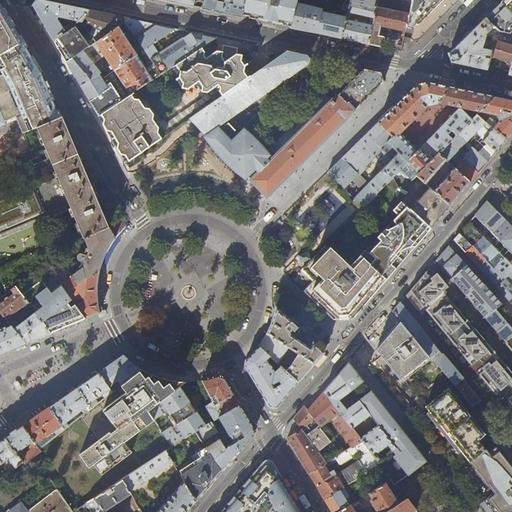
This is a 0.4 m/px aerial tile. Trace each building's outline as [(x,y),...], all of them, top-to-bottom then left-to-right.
[(75,27),(82,23),(88,10),(63,5),(41,0),(36,0),(33,5),(44,24),(54,41),(72,28),(73,29),(75,27)] [(244,0),(204,0),(202,9),(229,15),(242,17),(242,15),(244,0)] [(244,0),(242,15),(247,16),(262,20),(274,22),(282,24),(292,26),(297,4),(297,0),(244,0)] [(411,0),(409,14),(406,28),(413,30),(411,39),(413,40),(419,39),(428,30),(447,12),(459,0),(458,0),(411,0)] [(511,0),(503,0),(500,3),(511,14),(511,0)] [(10,15),(2,2),(0,1),(0,61),(4,67),(0,69),(0,70),(3,75),(0,76),(0,127),(7,124),(6,122),(17,117),(25,136),(39,130),(63,119),(55,100),(43,72),(38,63),(34,57),(10,15)] [(376,7),(374,7),(351,2),(350,2),(341,39),(353,41),(368,45),(376,7)] [(511,17),(511,14),(500,3),(488,15),(485,18),(494,27),(498,32),(511,17)] [(297,4),(292,26),(291,28),(304,31),(316,34),(322,13),(323,10),(297,4)] [(409,14),(376,7),(368,45),(382,47),(384,35),(378,34),(379,26),(405,32),(406,28),(409,14)] [(109,14),(88,10),(82,23),(88,32),(91,27),(92,28),(91,33),(91,34),(92,35),(93,36),(94,36),(95,35),(93,38),(96,43),(102,38),(96,33),(98,30),(108,34),(118,27),(124,23),(130,19),(109,14)] [(346,18),(322,13),(316,34),(327,36),(341,39),(346,18)] [(494,27),(485,18),(476,26),(451,52),(449,53),(450,57),(452,63),(472,67),(487,70),(491,56),(493,51),(492,51),(482,48),(487,35),(494,27)] [(130,19),(124,23),(153,64),(149,66),(156,77),(175,65),(200,48),(216,37),(191,32),(163,51),(158,44),(161,42),(159,40),(175,29),(152,24),(130,19)] [(89,47),(75,27),(73,29),(72,28),(54,41),(60,52),(67,63),(72,59),(89,47)] [(102,38),(96,43),(89,47),(72,59),(90,81),(81,87),(84,92),(98,116),(130,94),(156,77),(149,66),(145,69),(118,27),(108,34),(102,38)] [(511,62),(511,34),(502,33),(499,42),(495,41),(492,51),(493,51),(491,56),(511,62)] [(392,50),(401,52),(403,40),(395,38),(392,50)] [(200,48),(175,65),(181,73),(180,79),(184,84),(183,89),(188,90),(199,82),(202,92),(207,93),(216,87),(223,96),(249,78),(245,73),(245,66),(241,61),(235,60),(237,48),(223,45),(222,52),(219,52),(217,51),(207,59),(200,55),(202,50),(200,48)] [(249,78),(223,96),(191,118),(206,134),(223,122),(314,58),(286,52),(249,78)] [(72,59),(67,63),(78,81),(81,87),(90,81),(72,59)] [(322,70),(331,72),(333,70),(335,63),(322,60),(320,68),(322,70)] [(251,180),(267,196),(283,180),(369,96),(384,82),(381,73),(364,69),(269,163),(260,171),(251,180)] [(417,85),(398,104),(379,122),(392,137),(388,141),(408,162),(419,173),(438,154),(457,134),(472,119),(462,108),(459,108),(417,150),(400,133),(428,104),(437,103),(448,87),(426,82),(417,85)] [(466,91),(448,87),(437,103),(459,108),(462,108),(478,112),(493,97),(466,91)] [(112,139),(151,112),(149,109),(144,108),(139,100),(134,99),(130,94),(98,116),(112,139)] [(493,97),(478,112),(476,114),(481,118),(481,113),(498,116),(498,118),(499,120),(496,124),(489,119),(486,122),(486,123),(506,141),(511,133),(511,100),(508,100),(493,97)] [(126,163),(161,139),(157,133),(158,129),(152,119),(153,115),(151,112),(112,139),(122,157),(126,163)] [(486,122),(481,118),(476,114),(472,119),(457,134),(466,142),(468,144),(488,162),(496,153),(506,141),(486,123),(486,122)] [(110,228),(106,219),(98,200),(90,181),(82,163),(74,145),(69,133),(64,122),(63,119),(39,130),(50,156),(53,163),(58,176),(70,204),(84,238),(85,237),(88,245),(110,228)] [(269,155),(245,130),(237,136),(235,134),(237,131),(228,123),(225,125),(223,122),(206,134),(248,176),(256,168),(260,171),(269,163),(265,159),(269,155)] [(353,148),(342,158),(378,192),(408,162),(388,141),(392,137),(379,122),(353,148)] [(447,161),(466,142),(457,134),(438,154),(446,161),(447,161)] [(477,174),(488,162),(468,144),(465,147),(469,151),(455,169),(470,183),(477,174)] [(425,184),(446,161),(438,154),(419,173),(416,176),(425,184)] [(53,163),(50,156),(19,170),(27,189),(0,200),(0,233),(70,204),(58,176),(36,186),(31,172),(53,163)] [(364,207),(378,192),(342,158),(329,171),(328,172),(344,188),(353,180),(363,190),(355,198),(364,207)] [(464,190),(470,183),(455,169),(454,168),(433,191),(450,206),(452,203),(464,190)] [(438,220),(450,206),(433,191),(432,190),(421,202),(418,199),(414,204),(417,207),(413,212),(431,228),(438,220)] [(504,245),(511,252),(511,226),(497,212),(487,201),(480,209),(475,216),(484,226),(489,230),(504,245)] [(398,216),(407,207),(404,203),(395,213),(398,216)] [(387,257),(396,248),(414,228),(419,232),(417,234),(422,239),(431,228),(413,212),(407,207),(398,216),(401,218),(369,253),(375,259),(370,265),(386,280),(390,276),(396,268),(394,266),(395,264),(387,257)] [(472,218),(469,222),(479,232),(484,226),(475,216),(472,218)] [(105,255),(111,244),(115,238),(120,232),(127,225),(124,222),(122,218),(110,228),(88,245),(89,247),(86,248),(84,254),(81,253),(79,253),(78,254),(77,256),(77,259),(78,261),(79,262),(82,263),(80,268),(81,271),(73,276),(79,285),(100,271),(102,261),(104,258),(105,255)] [(482,235),(479,232),(469,222),(464,228),(460,233),(487,262),(503,279),(511,271),(511,265),(509,263),(498,252),(482,235)] [(422,239),(417,234),(419,232),(414,228),(396,248),(404,254),(411,246),(414,248),(419,243),(422,239)] [(483,234),(482,235),(498,252),(504,245),(489,230),(485,235),(483,234)] [(480,269),(487,262),(460,233),(456,237),(454,240),(480,269)] [(369,253),(353,270),(327,245),(302,269),(314,281),(304,292),(333,320),(353,319),(360,311),(377,291),(386,280),(370,265),(375,259),(369,253)] [(407,256),(414,248),(411,246),(404,254),(407,256)] [(451,279),(467,266),(463,262),(449,246),(440,256),(436,261),(451,279)] [(404,254),(396,248),(387,257),(395,264),(404,254)] [(309,251),(299,255),(302,263),(312,259),(309,251)] [(402,262),(407,256),(404,254),(395,264),(398,267),(402,262)] [(496,287),(496,286),(503,279),(487,262),(480,269),(488,279),(496,287)] [(467,265),(467,266),(451,279),(460,289),(497,331),(505,324),(493,310),(501,303),(495,296),(467,265)] [(422,276),(438,295),(447,288),(430,268),(422,276)] [(97,294),(97,289),(97,285),(98,278),(100,271),(79,285),(73,276),(61,284),(72,299),(84,297),(85,300),(75,304),(85,319),(91,317),(100,313),(98,306),(97,299),(97,294)] [(511,271),(503,279),(496,286),(496,287),(503,295),(511,304),(511,271)] [(422,276),(406,296),(418,311),(423,307),(438,295),(422,276)] [(35,312),(51,333),(60,329),(85,319),(75,304),(72,299),(61,284),(51,291),(43,279),(22,295),(28,303),(35,312)] [(8,318),(28,303),(22,295),(16,286),(12,289),(14,293),(7,298),(6,297),(4,297),(3,299),(4,301),(0,303),(0,310),(5,318),(12,326),(26,344),(36,339),(51,333),(35,312),(20,324),(16,319),(12,323),(8,318)] [(438,295),(423,307),(425,310),(440,298),(438,295)] [(440,298),(425,310),(463,355),(471,366),(479,359),(482,363),(495,352),(454,304),(449,308),(440,298)] [(415,338),(424,332),(420,327),(400,303),(396,307),(393,311),(401,321),(415,338)] [(511,327),(495,309),(501,303),(493,310),(505,324),(511,332),(511,333),(505,340),(506,342),(504,343),(509,349),(511,348),(511,349),(511,327)] [(270,326),(267,333),(314,365),(317,361),(324,353),(306,336),(301,343),(289,335),(292,330),(294,332),(297,327),(276,307),(273,318),(272,322),(270,326)] [(0,321),(5,318),(0,310),(0,354),(8,351),(26,344),(12,326),(6,328),(5,327),(0,329),(0,328),(0,321)] [(376,350),(400,379),(428,356),(400,322),(376,350)] [(511,333),(511,332),(505,324),(497,331),(502,337),(505,340),(511,333)] [(427,335),(424,332),(415,338),(433,360),(442,353),(427,335)] [(261,343),(259,346),(270,356),(281,366),(299,382),(305,375),(314,365),(267,333),(263,340),(261,343)] [(259,346),(256,350),(253,353),(246,360),(245,366),(270,407),(277,408),(287,396),(299,382),(281,366),(275,372),(270,364),(270,363),(269,361),(268,361),(267,359),(270,356),(259,346)] [(482,363),(486,368),(499,357),(495,352),(482,363)] [(442,353),(433,360),(453,385),(462,378),(457,372),(442,353)] [(110,364),(98,373),(109,387),(118,381),(121,385),(141,370),(134,365),(131,362),(123,355),(110,364)] [(500,391),(511,405),(511,372),(499,357),(486,368),(479,374),(495,395),(500,391)] [(357,374),(348,363),(342,369),(338,374),(351,391),(363,382),(357,374)] [(148,373),(141,370),(121,385),(116,390),(113,392),(108,396),(101,401),(92,408),(88,411),(81,416),(99,440),(79,455),(89,468),(94,464),(102,475),(132,453),(124,442),(154,420),(148,411),(156,404),(161,401),(180,386),(185,382),(176,381),(169,380),(164,379),(160,378),(155,376),(148,373)] [(111,390),(109,387),(98,373),(88,380),(77,388),(92,408),(101,401),(99,397),(105,392),(108,396),(113,392),(111,390)] [(329,385),(324,391),(352,428),(370,415),(359,401),(346,410),(339,400),(351,391),(338,374),(329,385)] [(214,405),(233,394),(224,378),(218,376),(211,379),(207,380),(202,381),(212,401),(214,405)] [(462,378),(453,385),(473,408),(482,402),(462,378)] [(206,425),(180,386),(161,401),(186,438),(195,432),(206,425)] [(63,397),(50,407),(65,429),(68,426),(66,423),(85,408),(88,411),(92,408),(77,388),(63,397)] [(477,439),(484,433),(448,389),(425,406),(468,463),(485,450),(477,439)] [(313,403),(308,410),(320,427),(331,419),(333,422),(322,430),(341,454),(362,441),(359,438),(352,428),(324,391),(313,403)] [(386,411),(371,392),(359,401),(370,415),(377,425),(395,448),(403,458),(410,468),(412,471),(426,461),(405,434),(386,411)] [(240,405),(233,394),(214,405),(212,401),(205,406),(214,421),(219,418),(221,417),(216,407),(220,405),(225,414),(240,405)] [(163,415),(156,404),(148,411),(154,420),(155,420),(163,415)] [(240,405),(225,414),(221,417),(219,418),(234,443),(229,446),(229,445),(227,447),(225,448),(220,439),(213,443),(208,435),(214,431),(210,423),(206,425),(195,432),(205,446),(222,472),(232,460),(253,436),(253,429),(246,416),(240,405)] [(300,429),(326,463),(329,461),(332,459),(337,456),(341,454),(322,430),(319,427),(320,427),(308,410),(305,406),(298,413),(293,419),(300,429)] [(37,416),(23,426),(39,449),(45,444),(42,440),(53,431),(56,435),(65,429),(50,407),(37,416)] [(359,438),(362,441),(377,461),(381,459),(377,453),(387,446),(391,451),(395,448),(377,425),(359,438)] [(13,432),(5,438),(23,461),(25,464),(41,451),(39,449),(23,426),(13,432)] [(181,441),(172,427),(163,433),(172,447),(181,441)] [(298,456),(309,474),(324,464),(326,463),(300,429),(287,437),(298,456)] [(12,470),(23,461),(5,438),(0,441),(0,464),(6,460),(7,458),(11,458),(10,461),(14,466),(10,468),(12,470)] [(341,454),(337,456),(340,462),(356,453),(360,458),(362,456),(364,459),(358,461),(341,472),(337,477),(333,470),(328,472),(324,464),(309,474),(316,487),(324,500),(347,485),(378,464),(377,462),(377,461),(362,441),(341,454)] [(210,486),(222,472),(205,446),(198,451),(202,458),(187,468),(188,469),(180,475),(181,476),(192,495),(198,500),(210,486)] [(511,511),(511,467),(495,447),(487,452),(485,450),(468,463),(474,470),(473,471),(485,487),(486,486),(492,494),(479,504),(482,507),(485,511),(511,511)] [(405,471),(398,462),(403,458),(395,448),(391,451),(383,457),(395,473),(390,478),(385,471),(387,470),(384,467),(383,468),(379,463),(378,464),(394,485),(412,471),(410,468),(405,471)] [(172,468),(175,466),(166,451),(122,479),(131,494),(132,495),(134,494),(132,490),(170,464),(172,468)] [(302,511),(272,461),(271,459),(270,459),(269,459),(267,459),(266,459),(265,460),(255,472),(242,487),(230,501),(220,511),(302,511)] [(192,495),(181,476),(176,482),(180,485),(157,511),(187,511),(198,500),(192,495)] [(96,511),(102,511),(131,494),(122,479),(82,506),(96,511)] [(384,484),(369,493),(372,500),(371,501),(376,510),(378,509),(380,511),(385,511),(397,505),(384,484)] [(347,485),(324,500),(328,507),(331,511),(338,511),(358,500),(347,485)] [(28,511),(73,511),(72,511),(57,489),(28,511)] [(129,500),(136,510),(140,509),(133,497),(129,500)] [(358,500),(338,511),(354,511),(352,508),(361,501),(360,499),(358,500)] [(406,500),(397,505),(385,511),(409,511),(414,509),(406,500)] [(21,501),(8,511),(28,511),(21,501)]
